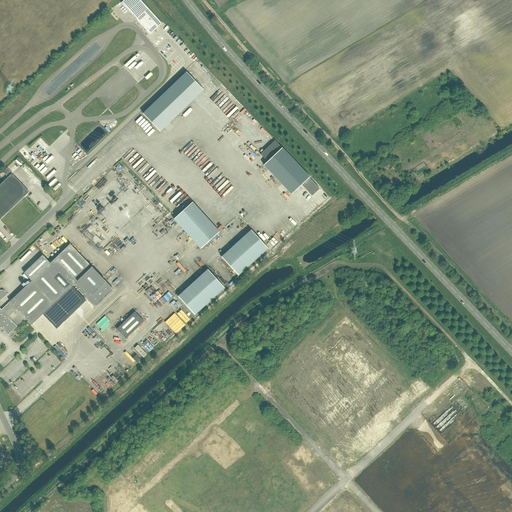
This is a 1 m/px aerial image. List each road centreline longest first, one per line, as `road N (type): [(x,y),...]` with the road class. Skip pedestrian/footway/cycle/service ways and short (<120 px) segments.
road 1 (primary): [(511,352),(186,0)]
road 2 (track): [(511,331),(202,0)]
road 3 (unclassified): [(0,262),(133,136),(258,186)]
road 4 (unknown): [(346,479),(474,362),(511,401)]
road 5 (unknown): [(252,381),(346,479)]
road 6 (unknown): [(449,489),(434,474),(473,442),(511,481)]
